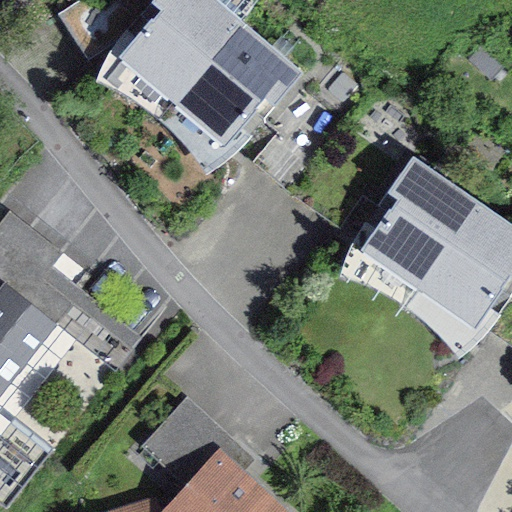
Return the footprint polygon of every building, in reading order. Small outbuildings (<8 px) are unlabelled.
[(82,69),(120,44),(177,0),(84,0),(51,23),(82,69)] [(177,0),(120,44),(112,53),(104,62),(96,72),(91,83),(87,97),(115,106),(141,120),(154,130),(231,29),(253,0),(177,0)] [(287,205),(351,121),(231,29),(154,130),(164,138),(184,160),(199,186),(209,179),(220,171),(231,161),(241,151),(262,123),(275,134),(245,173),(287,205)] [(388,311),(394,315),(472,213),(351,121),(287,205),(332,239),(362,200),(376,211),(349,246),(342,261),(338,274),(334,288),(362,298),(388,311)] [(89,274),(8,211),(0,221),(0,508),(4,511),(5,511),(63,435),(29,404),(92,323),(132,352),(142,336),(80,289),(89,274)] [(511,298),(511,243),(472,213),(394,315),(412,328),(433,348),(451,371),(460,365),(467,358),(474,351),(479,343),(511,298)] [(283,511),(242,475),(255,460),(184,398),(139,449),(181,487),(158,511),(157,511),(153,497),(107,511),(283,511)]
